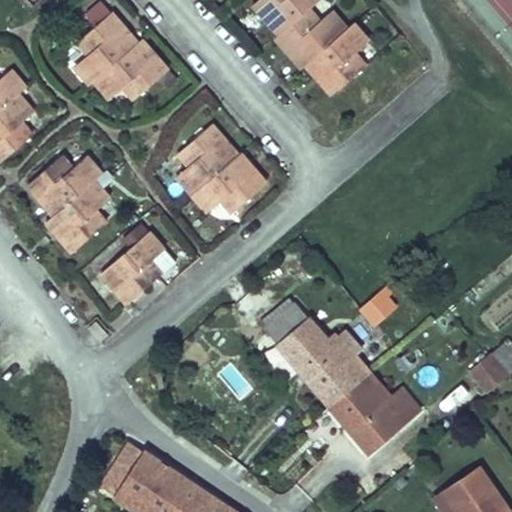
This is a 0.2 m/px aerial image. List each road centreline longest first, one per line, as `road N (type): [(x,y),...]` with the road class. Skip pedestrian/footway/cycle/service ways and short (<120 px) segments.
road 1 (residential): [(96,390),(114,361),(321,175),(164,0)]
road 2 (residential): [(264,511),(96,390)]
road 3 (residential): [(0,260),(96,390)]
road 4 (residential): [(38,511),(96,390)]
